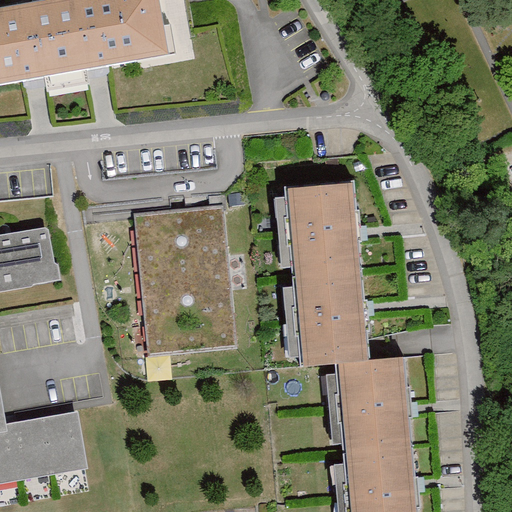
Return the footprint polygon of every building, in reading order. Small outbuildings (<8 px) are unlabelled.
[(157,0),(40,0),(0,7),(0,78),(166,50),(157,0)] [(353,181),(289,186),(304,363),(367,358),(353,181)] [(221,212),(133,219),(144,358),(233,351),(221,212)] [(51,229),(0,237),(0,294),(60,284),(51,229)] [(342,361),(352,511),(418,511),(407,356),(342,361)] [(0,395),(0,483),(88,469),(79,412),(5,424),(0,395)]
